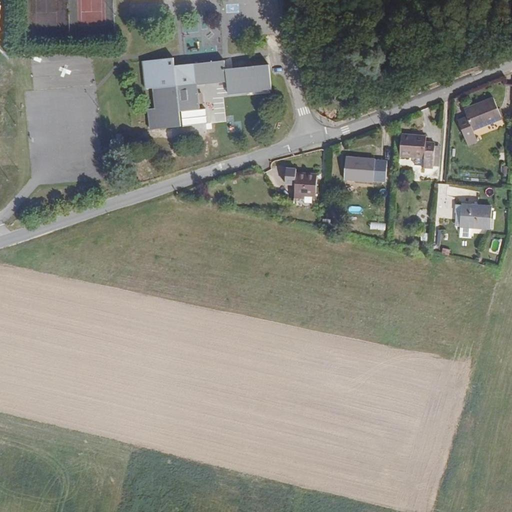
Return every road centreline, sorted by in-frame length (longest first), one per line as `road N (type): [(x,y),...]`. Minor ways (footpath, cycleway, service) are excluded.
road 1 (tertiary): [(0,242),(311,140)]
road 2 (tertiary): [(311,140),(511,63)]
road 3 (unclassified): [(311,140),(277,3)]
